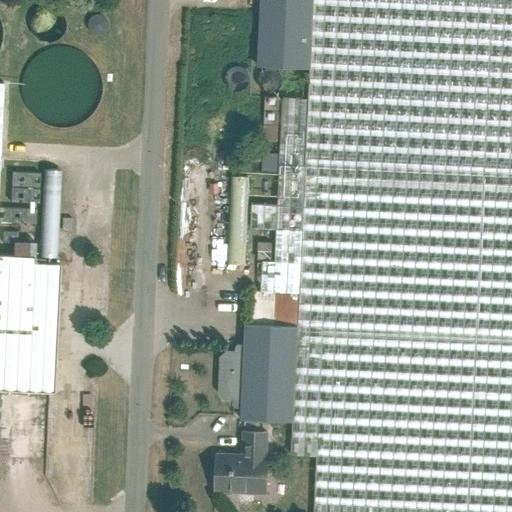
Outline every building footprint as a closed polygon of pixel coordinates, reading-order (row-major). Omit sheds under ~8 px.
[(274,292),(254,291),(252,324),(297,326),(292,421),(291,454),(316,455),(313,511),(511,511),(511,0),(312,0),(309,68),(308,99),(282,98),(280,153),(262,153),(261,170),(279,171),(277,204),(252,203),(250,228),(276,229),(275,261),(300,262),(299,293),(274,292)] [(312,0),(261,0),(258,66),(309,68),(312,0)] [(265,97),(264,122),(278,123),(279,97),(265,97)] [(278,123),(264,122),(263,140),(277,141),(278,123)] [(248,262),(247,174),(230,174),(230,262),(248,262)] [(35,224),(35,210),(25,209),(24,224),(35,224)] [(33,252),(34,242),(17,241),(17,232),(1,231),(0,247),(0,384),(54,387),(60,259),(34,258),(35,252),(33,252)] [(255,259),(271,260),(272,243),(256,242),(255,259)] [(297,326),(252,324),(246,323),(244,352),(227,351),(221,357),(219,393),(225,399),(242,400),(241,419),(292,421),(297,326)] [(266,456),(267,432),(244,431),(243,455),(217,454),(215,491),(266,493),(268,456),(266,456)]
